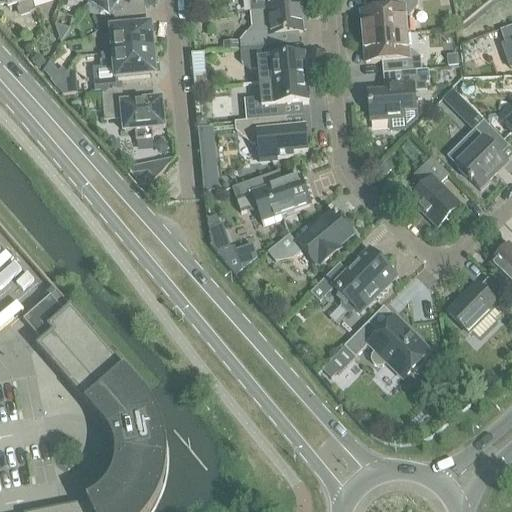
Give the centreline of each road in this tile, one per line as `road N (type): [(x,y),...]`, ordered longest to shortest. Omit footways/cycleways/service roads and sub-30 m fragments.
road 1 (secondary): [(379,473),(0,57)]
road 2 (secondary): [(0,93),(343,505)]
road 3 (residential): [(441,260),(416,254),(344,182),(329,0)]
road 4 (residential): [(191,202),(169,0)]
